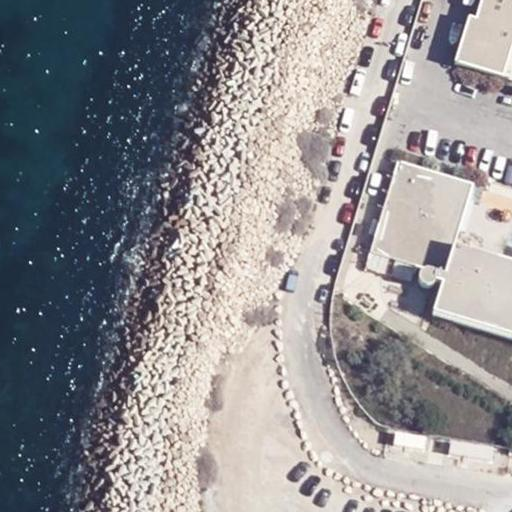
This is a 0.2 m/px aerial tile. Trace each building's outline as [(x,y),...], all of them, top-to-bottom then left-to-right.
[(511,0),(480,0),(474,22),(468,21),(454,64),(501,79),(511,49),(511,0)] [(511,49),(501,79),(511,82),(511,49)] [(459,231),(474,188),(475,187),(401,165),(374,253),(446,276),(454,249),(459,231)] [(483,192),(474,188),(459,231),(465,233),(473,204),(480,206),(483,192)] [(511,266),(454,249),(446,276),(434,314),(511,337),(511,266)]
